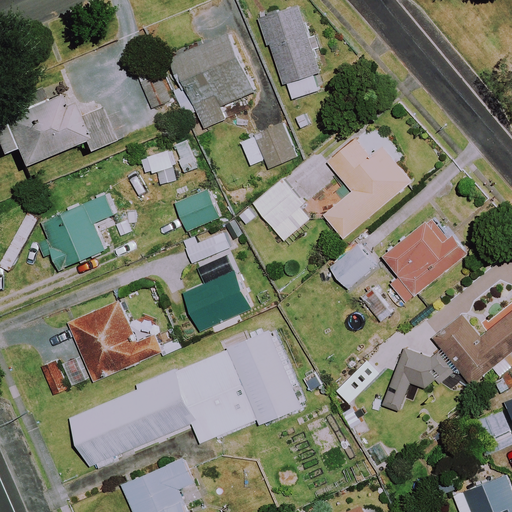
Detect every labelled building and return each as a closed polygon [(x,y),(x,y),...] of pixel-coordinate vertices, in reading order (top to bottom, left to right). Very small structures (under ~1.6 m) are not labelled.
[(318,50),(325,47),(320,33),(313,35),(302,5),(263,19),(292,100),(320,90),(314,72),(325,68),(318,50)] [(228,35),(170,62),(185,95),(190,93),(206,128),(228,118),(223,107),(255,92),(228,35)] [(164,73),(143,83),(153,103),(173,92),(164,73)] [(127,137),(117,112),(105,117),(100,107),(78,117),(72,103),(62,108),(58,98),(42,105),(36,90),(2,105),(7,115),(0,118),(0,155),(14,150),(22,169),(85,142),(89,153),(127,137)] [(299,155),(284,123),(242,143),(253,165),(267,159),(271,169),(299,155)] [(370,136),(364,128),(342,147),(334,138),(316,154),(255,203),(286,241),(313,218),(317,224),(327,215),(346,238),(413,181),(397,161),(402,156),(382,132),(377,137),(373,133),(370,136)] [(175,146),(141,158),(148,176),(182,163),(175,146)] [(197,159),(181,167),(191,187),(207,180),(197,159)] [(173,173),(170,174),(169,175),(167,176),(165,178),(164,180),(164,182),(163,184),(163,186),(164,188),(164,190),(165,192),(167,193),(168,195),(170,196),(172,197),(174,197),(176,197),(178,197),(180,196),(182,195),(184,194),(185,192),(186,190),(187,188),(187,186),(187,184),(187,182),(186,180),(185,178),(184,177),(182,175),(180,174),(179,173),(176,173),(174,173),(173,173)] [(188,230),(219,218),(217,212),(226,208),(217,186),(177,202),(188,230)] [(107,195),(46,221),(53,236),(40,242),(46,256),(54,252),(61,269),(106,250),(94,223),(115,214),(107,195)] [(445,233),(433,218),(384,256),(402,278),(393,285),(407,302),(470,254),(451,229),(445,233)] [(225,257),(216,236),(189,248),(198,269),(225,257)] [(377,264),(359,245),(332,269),(350,288),(377,264)] [(251,309),(228,258),(198,272),(204,285),(186,293),(203,331),(251,309)] [(138,342),(122,302),(74,321),(98,380),(158,355),(151,337),(138,342)] [(504,360),(510,367),(511,365),(511,311),(485,333),(469,313),(434,340),(442,351),(435,356),(404,347),(386,411),(401,415),(410,384),(424,387),(436,378),(442,384),(458,371),(470,387),(504,360)] [(273,327),(181,365),(211,437),(259,417),(262,425),(306,406),(273,327)] [(58,354),(42,362),(56,395),(73,387),(58,354)] [(81,356),(65,364),(73,381),(89,374),(81,356)] [(384,372),(369,358),(338,390),(353,405),(384,372)] [(181,365),(72,410),(96,467),(205,422),(181,365)] [(493,381),(501,395),(511,387),(511,377),(508,372),(493,381)] [(505,404),(472,417),(481,442),(475,444),(480,457),(511,444),(511,401),(511,402),(507,403),(506,403),(505,404)] [(358,409),(345,416),(357,440),(371,433),(358,409)] [(198,481),(188,456),(125,482),(137,511),(194,511),(184,487),(198,481)] [(511,511),(511,488),(507,475),(455,495),(461,511),(511,511)]
